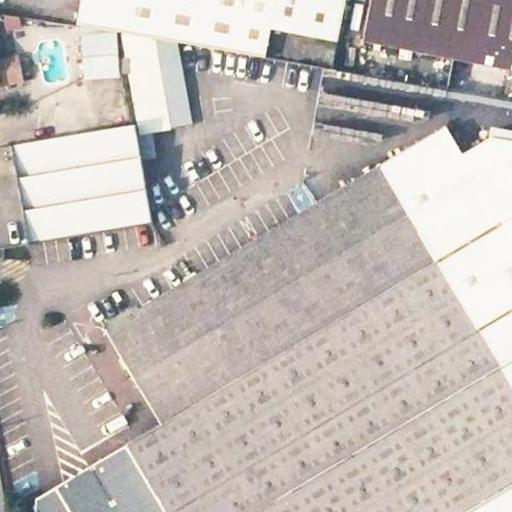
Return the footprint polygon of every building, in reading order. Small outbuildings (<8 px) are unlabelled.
[(80,0),(76,25),(119,32),(159,38),(265,57),(271,29),(338,40),(345,0),(80,0)] [(511,0),(371,0),(364,39),(511,68),(511,0)] [(136,122),(138,135),(169,129),(159,67),(163,65),(159,38),(119,32),(136,122)] [(0,83),(23,79),(17,56),(0,59),(0,83)] [(133,122),(128,94),(110,97),(115,126),(133,122)] [(0,175),(17,173),(30,242),(153,222),(138,135),(136,122),(133,122),(115,126),(0,146),(0,175)] [(382,165),(511,390),(511,140),(491,138),(462,152),(446,126),(382,165)] [(511,390),(382,165),(104,330),(160,426),(33,500),(34,511),(462,511),(511,482),(511,390)] [(511,511),(511,482),(462,511),(511,511)]
